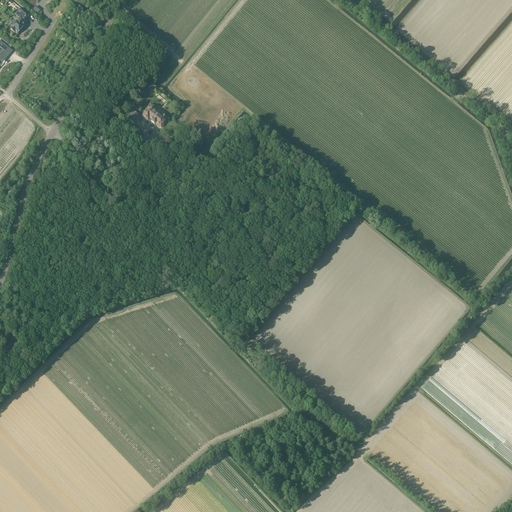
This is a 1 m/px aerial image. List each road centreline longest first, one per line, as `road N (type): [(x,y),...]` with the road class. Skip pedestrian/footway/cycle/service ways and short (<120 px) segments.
road 1 (track): [(297,511),(356,459),(511,279)]
road 2 (tertiary): [(0,281),(25,188),(104,39),(113,0)]
road 3 (track): [(346,0),(511,135)]
road 4 (track): [(141,304),(92,319),(0,408)]
road 5 (track): [(52,132),(100,176),(145,140),(147,127),(137,120)]
